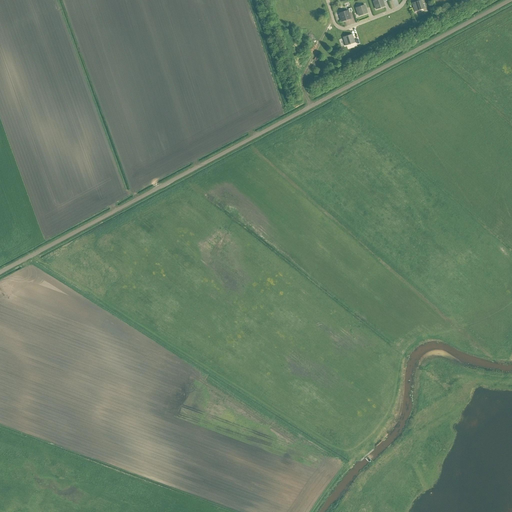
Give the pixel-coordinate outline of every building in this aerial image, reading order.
[(383,0),(375,0),(373,1),(376,10),(385,6),(383,0)] [(420,0),(412,3),(414,11),(423,9),(420,0)] [(364,5),(355,8),(358,16),(367,13),(364,5)] [(351,19),(348,10),(339,13),(342,22),(351,19)] [(354,43),(351,35),(343,37),(345,45),(354,43)]
